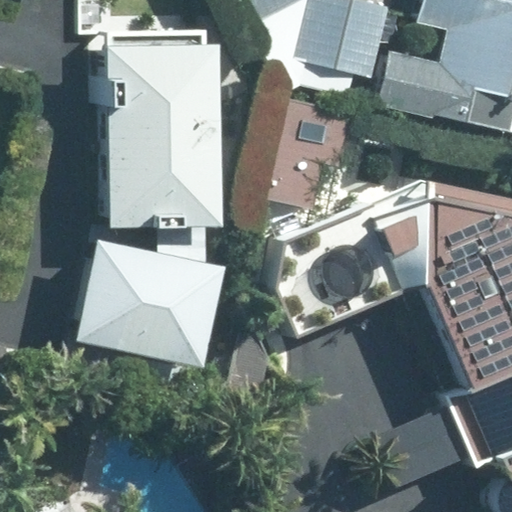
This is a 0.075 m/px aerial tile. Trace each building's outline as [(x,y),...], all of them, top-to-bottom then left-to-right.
[(382,2),(374,0),(230,0),(277,85),(295,76),(283,54),(366,71),(382,2)] [(369,94),(511,126),(511,0),(409,0),(406,16),(436,23),(429,55),(380,44),(369,94)] [(92,217),(206,214),(202,32),(88,35),(92,217)] [(278,91),(258,192),(307,202),(316,157),(332,160),(343,104),(278,91)] [(498,495),(501,499),(511,503),(511,191),(413,170),(244,243),(282,330),(408,276),(451,374),(429,384),(461,459),(483,449),(491,466),(504,471),(498,487),(497,491),(498,495)] [(81,228),(59,331),(187,358),(209,256),(81,228)]
